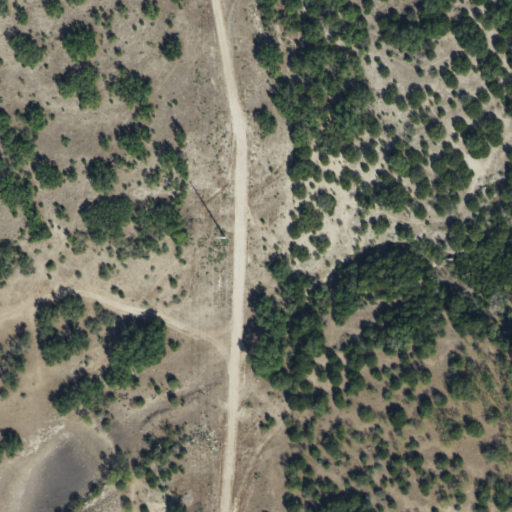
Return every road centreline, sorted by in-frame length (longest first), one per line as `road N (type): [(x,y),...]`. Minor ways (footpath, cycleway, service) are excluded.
road 1 (residential): [(245,511),(240,238),(222,155),(239,0)]
road 2 (residential): [(0,260),(148,163),(222,155)]
